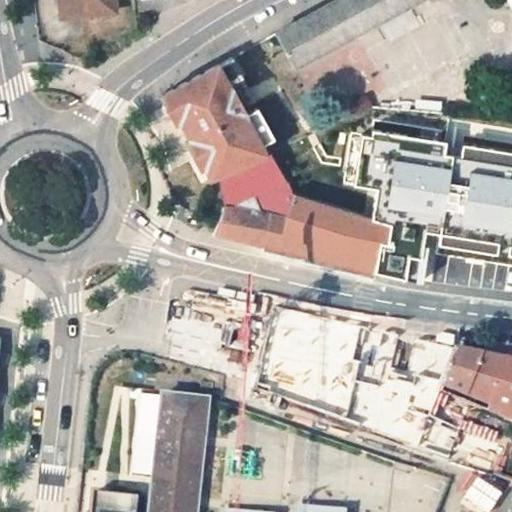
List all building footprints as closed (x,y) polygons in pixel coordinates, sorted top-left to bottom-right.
[(115,12),(114,0),(60,0),(62,18),(115,12)] [(419,0),(335,0),(276,33),(285,50),(276,56),(286,73),(419,0)] [(248,117),(232,88),(244,81),(231,57),(162,95),(175,122),(180,120),(191,140),(187,142),(206,179),(220,175),(266,152),(265,151),(246,119),(248,117)] [(257,106),(271,135),(279,131),(265,103),(257,106)] [(379,186),(374,222),(397,226),(393,249),(385,247),(381,269),(406,273),(409,248),(421,250),(425,222),(449,226),(447,237),(511,247),(511,145),(463,137),(462,148),(452,146),(454,136),(374,123),(373,129),(362,128),(354,182),(379,186)] [(279,168),(290,163),(283,152),(277,155),(273,147),(270,149),(279,168)] [(220,175),(227,207),(285,180),(279,168),(270,149),(265,151),(266,152),(220,175)] [(360,270),(381,269),(385,247),(393,249),(397,226),(385,226),(374,222),(348,214),(333,209),(293,195),(286,217),(262,213),(259,244),(360,270)] [(235,238),(259,244),(262,213),(257,212),(258,205),(247,203),(245,210),(227,207),(218,226),(215,233),(235,238)] [(417,341),(327,318),(321,352),(358,366),(355,372),(360,374),(358,378),(383,386),(386,378),(388,373),(405,380),(407,374),(417,341)] [(317,332),(275,320),(269,350),(291,356),(311,362),(314,350),(317,332)] [(407,374),(445,388),(456,352),(417,341),(407,374)] [(269,350),(264,371),(285,376),(287,370),(291,356),(269,350)] [(311,362),(307,394),(343,406),(355,372),(358,366),(321,352),(314,350),(311,362)] [(480,357),(456,352),(445,388),(468,397),(480,357)] [(480,357),(468,397),(491,407),(490,413),(511,422),(511,363),(503,362),(480,357)] [(162,396),(140,394),(132,473),(153,476),(162,396)] [(313,511),(301,511),(300,511),(197,511),(210,402),(162,396),(153,476),(149,511),(135,511),(137,500),(92,496),(90,511),(313,511)] [(511,511),(511,481),(489,511),(511,511)]
